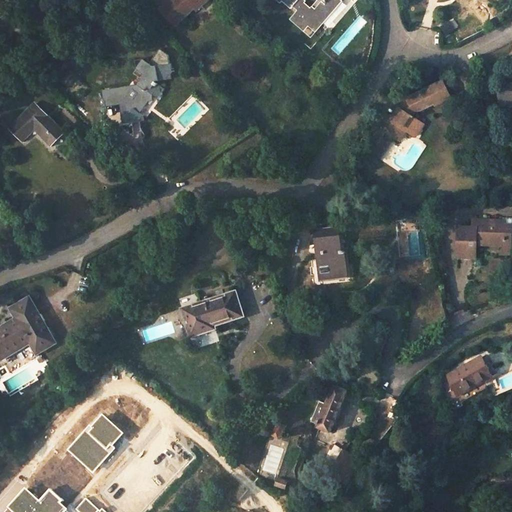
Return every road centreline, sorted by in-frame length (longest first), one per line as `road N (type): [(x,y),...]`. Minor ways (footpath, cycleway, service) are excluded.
road 1 (residential): [(384,0),(393,51),(315,181),(286,197),(171,191),(51,264),(0,275)]
road 2 (residential): [(250,293),(262,325),(235,356),(231,381),(244,397),(265,400),(284,393),(363,311),(381,306),(396,316),(399,334),(382,353),(393,375),(410,374),(457,330),(511,306)]
